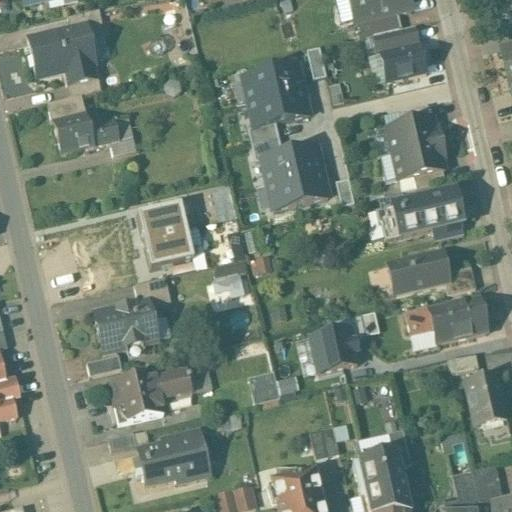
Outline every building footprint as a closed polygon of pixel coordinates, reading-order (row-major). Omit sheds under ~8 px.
[(20,0),(23,9),(47,4),(48,3),(46,0),(20,0)] [(61,0),(46,0),(48,3),(47,4),(49,12),(63,9),(61,0)] [(370,0),(349,0),(355,28),(369,25),(376,24),(370,0)] [(407,0),(370,0),(376,24),(398,19),(411,16),(407,0)] [(98,13),(67,20),(70,34),(86,31),(87,37),(103,34),(98,13)] [(376,24),(369,25),(373,40),(401,33),(398,19),(376,24)] [(70,34),(31,43),(39,79),(66,72),(69,86),(66,87),(70,102),(81,100),(101,95),(98,80),(97,80),(93,64),(89,65),(86,50),(90,49),(87,37),(86,31),(70,34)] [(401,33),(373,40),(378,60),(380,59),(417,50),(412,31),(401,33)] [(511,49),(501,52),(510,91),(511,90),(511,49)] [(417,50),(380,59),(386,87),(425,78),(419,50),(417,50)] [(306,56),(312,84),(325,81),(318,54),(306,56)] [(241,84),(247,109),(302,96),(296,71),(241,84)] [(308,121),(302,96),(247,109),(253,133),(253,134),(274,129),(308,121)] [(70,102),(47,108),(51,128),(54,128),(53,127),(85,119),(81,100),(70,102)] [(426,110),(397,116),(400,128),(429,121),(426,110)] [(85,119),(53,127),(54,128),(61,159),(93,151),(109,147),(119,145),(114,125),(88,131),(85,119)] [(127,121),(114,125),(119,145),(132,142),(127,121)] [(400,128),(385,131),(391,159),(441,147),(438,133),(434,133),(431,121),(400,128)] [(278,144),(274,129),(253,134),(253,133),(247,134),(251,151),(278,144)] [(119,145),(109,147),(113,161),(136,155),(132,142),(119,145)] [(441,147),(391,159),(398,186),(399,186),(412,183),(442,176),(444,175),(441,163),(445,162),(441,147)] [(260,166),(266,191),(322,178),(315,152),(260,166)] [(442,176),(412,183),(415,193),(415,194),(444,187),(442,176)] [(327,202),(322,178),(266,191),(272,214),(272,216),(327,202)] [(412,183),(399,186),(401,197),(415,193),(412,183)] [(430,203),(381,215),(383,225),(380,230),(383,243),(384,245),(436,233),(439,244),(463,239),(459,221),(454,222),(449,201),(430,205),(430,203)] [(179,208),(137,218),(150,273),(192,263),(179,208)] [(381,215),(375,216),(369,218),(367,221),(369,230),(367,234),(369,243),(373,246),(383,243),(380,230),(383,225),(381,215)] [(116,224),(74,233),(87,289),(129,279),(116,224)] [(440,257),(388,269),(395,298),(444,287),(447,287),(444,277),(440,257)] [(470,271),(444,277),(447,287),(444,287),(446,299),(475,293),(470,271)] [(249,276),(209,284),(215,313),(255,304),(249,276)] [(165,282),(133,289),(137,307),(149,304),(150,312),(171,307),(165,282)] [(478,302),(427,314),(427,315),(405,320),(409,338),(431,333),(435,349),(486,337),(478,302)] [(137,307),(94,317),(104,359),(152,348),(147,328),(154,327),(150,312),(149,304),(137,307)] [(328,327),(331,339),(348,335),(351,347),(353,346),(354,347),(366,343),(360,320),(328,327)] [(331,339),(310,344),(318,379),(356,370),(354,359),(356,358),(354,347),(353,346),(351,347),(348,335),(331,339)] [(474,359),(447,364),(450,379),(478,374),(474,359)] [(117,360),(86,368),(89,381),(121,374),(117,360)] [(0,425),(16,422),(11,401),(17,400),(14,385),(5,387),(0,364),(0,425)] [(153,379),(109,389),(115,412),(124,410),(128,426),(162,418),(159,405),(210,393),(206,372),(185,377),(154,385),(153,379)] [(274,375),(248,381),(254,407),(279,401),(274,375)] [(495,380),(464,387),(474,432),(506,425),(495,380)] [(332,433),(309,438),(315,465),(338,460),(332,433)] [(402,435),(387,439),(391,458),(394,458),(398,473),(410,471),(402,435)] [(199,436),(159,445),(160,451),(136,457),(144,490),(173,483),(175,489),(197,485),(193,467),(206,464),(199,436)] [(441,442),(444,453),(467,448),(464,436),(441,442)] [(132,438),(107,444),(110,457),(136,451),(132,438)] [(378,455),(360,459),(361,465),(351,467),(361,511),(406,511),(398,473),(394,458),(391,458),(380,461),(378,455)] [(495,472),(472,477),(479,511),(489,511),(492,511),(497,510),(503,509),(495,472)] [(321,511),(313,476),(271,486),(272,491),(266,493),(272,510),(276,509),(276,511),(321,511)] [(251,492),(213,500),(215,511),(254,511),(255,511),(251,492)]
